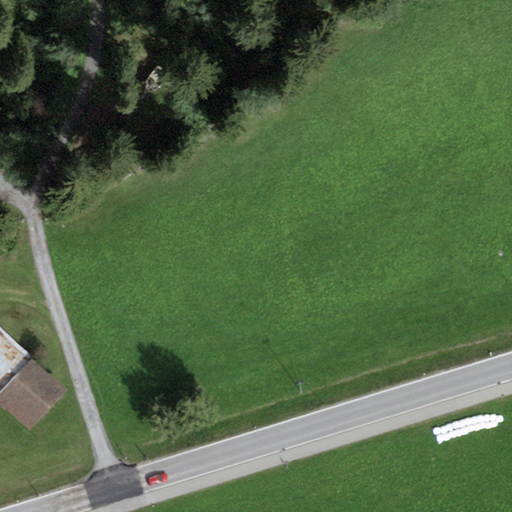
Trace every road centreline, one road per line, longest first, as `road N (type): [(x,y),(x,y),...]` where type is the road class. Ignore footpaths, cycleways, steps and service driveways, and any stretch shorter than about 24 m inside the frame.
road 1 (tertiary): [(37,511),(511,366)]
road 2 (track): [(35,185),(96,168),(354,0)]
road 3 (track): [(115,488),(44,269),(31,161)]
road 4 (track): [(33,174),(69,122),(93,0)]
